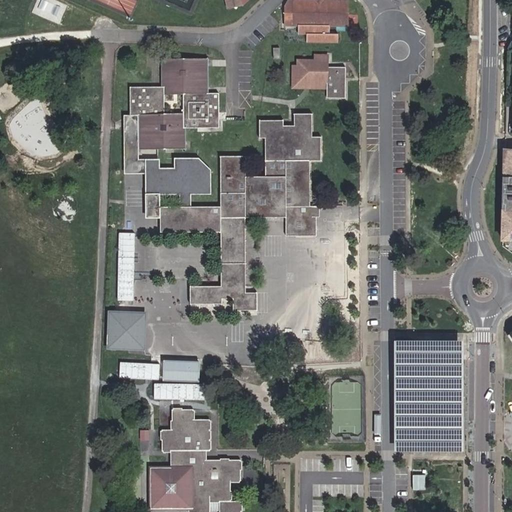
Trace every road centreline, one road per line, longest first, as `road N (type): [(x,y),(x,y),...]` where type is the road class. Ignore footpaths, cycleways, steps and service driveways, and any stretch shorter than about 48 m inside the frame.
road 1 (tertiary): [(490,0),(487,129),(470,194),(481,264)]
road 2 (tertiary): [(482,309),(481,511)]
road 3 (unclassified): [(275,0),(227,37),(108,35)]
